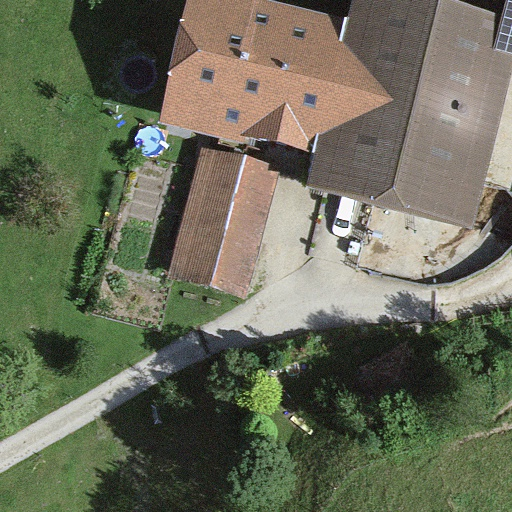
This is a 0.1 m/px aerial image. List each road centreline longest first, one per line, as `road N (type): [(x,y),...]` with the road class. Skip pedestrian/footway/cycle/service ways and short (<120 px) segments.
road 1 (track): [(303,313),(216,337),(0,459)]
road 2 (track): [(303,313),(452,305),(511,279)]
